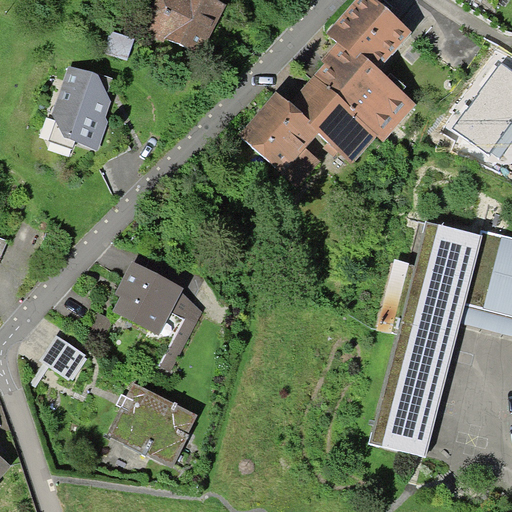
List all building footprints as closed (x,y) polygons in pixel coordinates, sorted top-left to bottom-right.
[(158,0),(143,30),(194,56),(218,9),(208,4),(210,1),(208,0),(204,0),(204,1),(201,0),(158,0)] [(373,74),(406,37),(365,0),(329,40),(344,54),(315,86),(373,137),(381,128),(393,128),(393,116),(404,116),(411,108),(373,74)] [(102,53),(125,61),(131,45),(108,36),(102,53)] [(102,125),(98,118),(104,101),(94,82),(71,74),(54,121),(64,140),(93,151),(102,125)] [(348,164),(373,137),(315,86),(314,87),(315,87),(291,114),(275,100),(239,141),(255,154),(293,189),(312,168),(298,155),(315,136),(348,164)] [(511,241),(479,233),(478,239),(424,225),(412,270),(392,265),(375,332),(395,337),(367,446),(423,461),(457,330),(511,343),(511,241)] [(177,293),(132,269),(117,297),(122,300),(114,315),(148,333),(134,357),(156,369),(157,368),(166,373),(190,327),(166,314),(177,293)] [(83,358),(58,341),(41,366),(66,383),(83,358)] [(135,391),(134,391),(112,433),(144,450),(140,458),(143,459),(148,449),(172,460),(183,440),(186,442),(187,439),(179,435),(186,420),(173,413),(175,408),(172,406),(170,411),(134,393),(135,391)]
